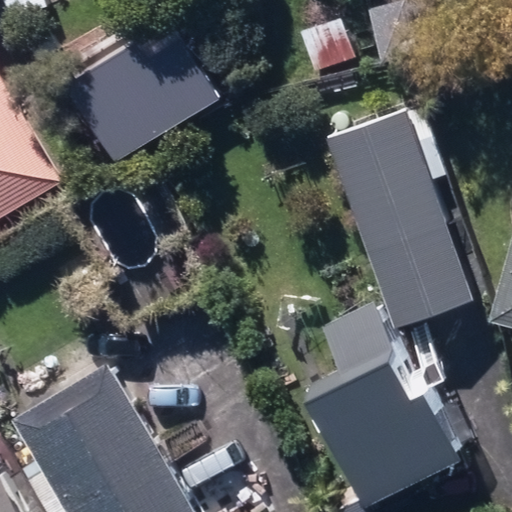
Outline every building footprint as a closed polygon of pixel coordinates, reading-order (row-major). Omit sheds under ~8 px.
[(406,0),(403,0),(368,11),(383,66),(439,50),(429,13),(406,0)] [(112,159),(217,97),(171,20),(67,82),(112,159)] [(304,35),(318,73),(355,61),(342,22),(304,35)] [(511,41),(464,51),(470,78),(511,69),(511,41)] [(0,221),(65,183),(0,72),(0,221)] [(393,320),(471,293),(447,225),(409,113),(331,142),(369,252),(393,320)] [(511,260),(496,318),(511,322),(511,260)] [(70,290),(87,315),(108,302),(98,286),(110,278),(103,268),(70,290)] [(311,388),(371,500),(460,452),(400,338),(397,341),(376,301),(324,328),(346,370),(311,388)] [(198,511),(113,363),(18,418),(52,476),(35,486),(48,510),(66,500),(70,507),(60,511),(198,511)] [(0,511),(21,511),(2,476),(0,477),(0,511)]
